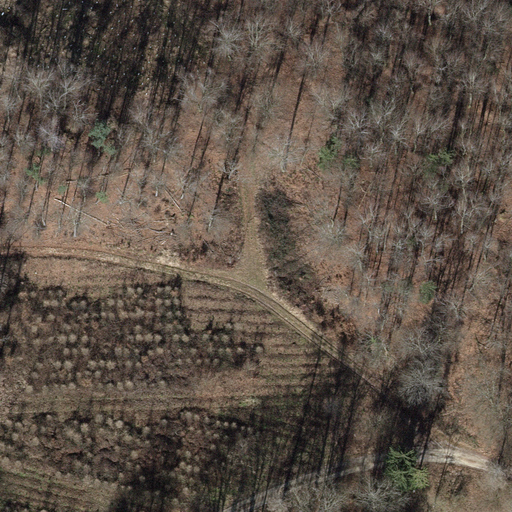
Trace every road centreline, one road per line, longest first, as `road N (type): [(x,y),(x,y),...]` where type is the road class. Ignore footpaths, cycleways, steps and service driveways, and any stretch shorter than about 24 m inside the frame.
road 1 (track): [(457,458),(371,373),(219,279),(115,258),(0,250)]
road 2 (track): [(511,472),(457,458),(365,457),(233,511)]
